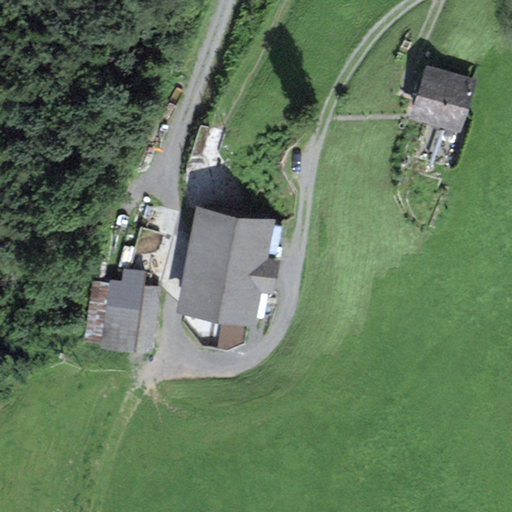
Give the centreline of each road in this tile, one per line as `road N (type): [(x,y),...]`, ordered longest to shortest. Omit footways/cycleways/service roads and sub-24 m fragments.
road 1 (track): [(410,0),(365,43),(331,99),(280,325),(259,353),(223,365),(186,352),(165,312),(170,162),(222,0)]
road 2 (track): [(173,207),(205,167),(289,0)]
